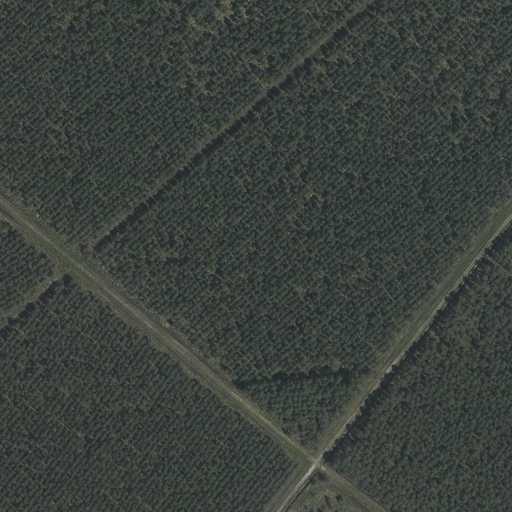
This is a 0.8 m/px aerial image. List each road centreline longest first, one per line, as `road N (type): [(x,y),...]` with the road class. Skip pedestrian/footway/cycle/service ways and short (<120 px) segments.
road 1 (track): [(0,333),(373,0)]
road 2 (track): [(380,511),(0,198)]
road 3 (track): [(511,215),(277,511)]
